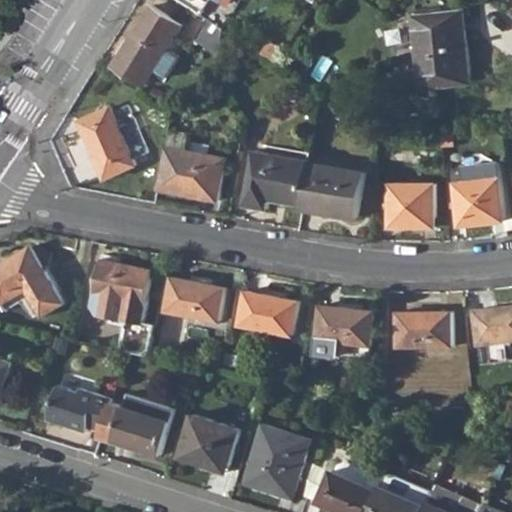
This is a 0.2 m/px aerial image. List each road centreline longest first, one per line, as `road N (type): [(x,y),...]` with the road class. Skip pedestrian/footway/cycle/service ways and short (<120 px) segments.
road 1 (residential): [(0,180),(64,208),(325,266),(428,271),(511,264)]
road 2 (residential): [(0,442),(202,511)]
road 3 (tertiary): [(88,0),(0,138)]
